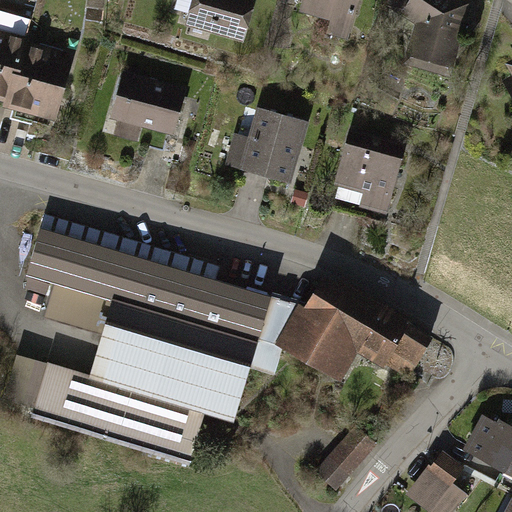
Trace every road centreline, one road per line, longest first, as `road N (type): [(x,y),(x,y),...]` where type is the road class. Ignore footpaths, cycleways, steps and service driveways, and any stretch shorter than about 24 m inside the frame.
road 1 (residential): [(492,347),(333,261),(0,166)]
road 2 (residential): [(348,511),(492,347)]
